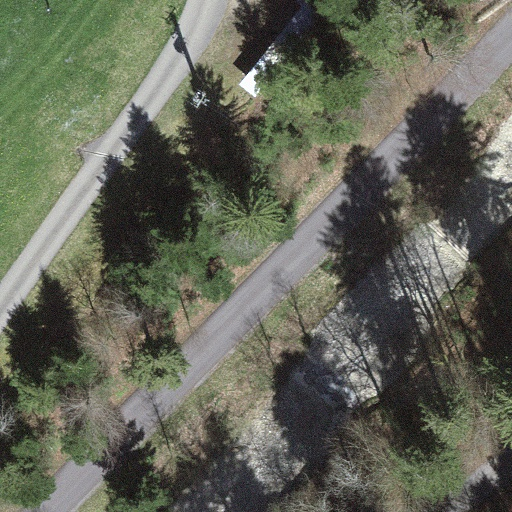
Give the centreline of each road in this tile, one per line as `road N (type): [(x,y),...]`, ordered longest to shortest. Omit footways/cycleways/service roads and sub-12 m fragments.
road 1 (unclassified): [(46,511),(511,36)]
road 2 (track): [(0,316),(175,62),(206,0)]
